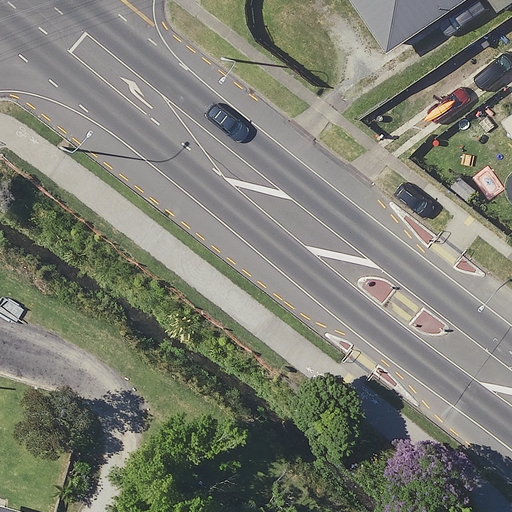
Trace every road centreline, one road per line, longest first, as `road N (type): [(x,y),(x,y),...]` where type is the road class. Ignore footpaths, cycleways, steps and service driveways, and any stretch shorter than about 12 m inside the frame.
road 1 (primary): [(20,2),(91,42),(179,109),(252,184),(511,387)]
road 2 (residential): [(0,342),(111,400)]
